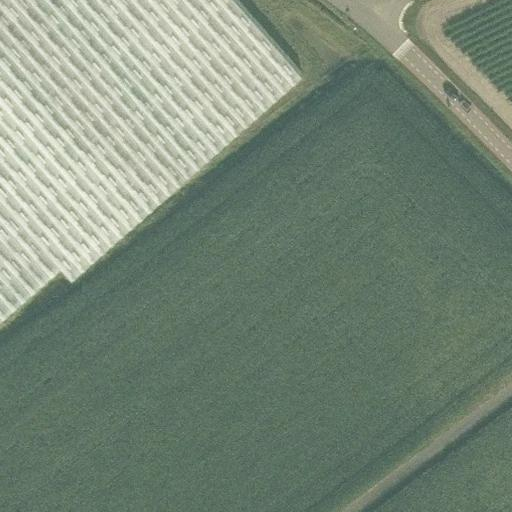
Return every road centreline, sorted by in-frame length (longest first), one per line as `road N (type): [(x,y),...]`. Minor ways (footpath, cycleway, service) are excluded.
road 1 (tertiary): [(511,165),(353,10)]
road 2 (unclassified): [(511,387),(349,511)]
